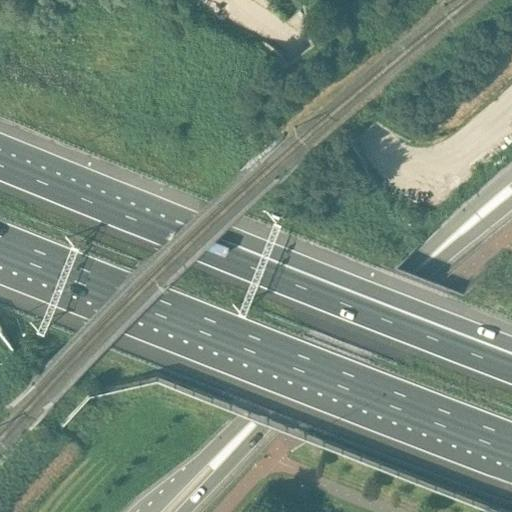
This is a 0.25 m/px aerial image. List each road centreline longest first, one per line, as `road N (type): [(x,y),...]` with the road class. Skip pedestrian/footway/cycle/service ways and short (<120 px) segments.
road 1 (motorway): [(0,245),(511,445)]
road 2 (secondary): [(511,174),(152,511)]
road 3 (secondary): [(184,511),(424,279),(511,205)]
road 4 (motorway): [(511,369),(171,235)]
road 5 (motorway): [(511,344),(313,269),(171,235)]
road 6 (motorway): [(171,235),(0,165)]
